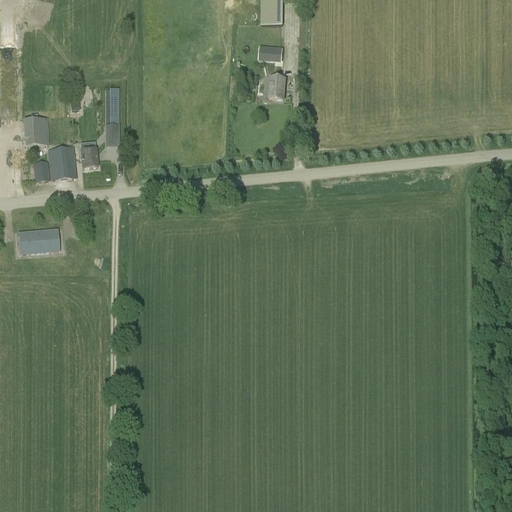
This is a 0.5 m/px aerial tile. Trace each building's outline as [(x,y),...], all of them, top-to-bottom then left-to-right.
[(260,0),(260,28),(282,28),(282,0),(260,0)] [(283,64),(283,52),(259,51),(259,63),(283,64)] [(270,80),(268,101),(283,102),(285,81),(270,80)] [(119,140),(119,91),(109,91),(109,127),(105,127),(105,140),(119,140)] [(78,95),(70,96),(71,113),(79,113),(78,95)] [(26,148),(49,147),(48,120),(25,121),(26,148)] [(73,150),(48,153),(51,182),(76,180),(73,150)] [(95,151),(80,152),(82,171),(97,170),(95,151)] [(47,165),(33,166),(35,184),(49,183),(47,165)] [(48,250),(59,249),(57,232),(17,235),(19,252),(30,251),(30,256),(48,255),(48,250)]
